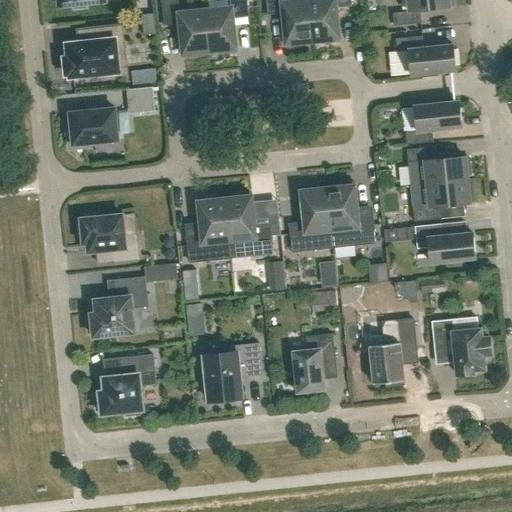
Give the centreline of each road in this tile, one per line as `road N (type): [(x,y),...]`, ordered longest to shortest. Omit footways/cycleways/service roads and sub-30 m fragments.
road 1 (residential): [(50,185),(73,425),(88,446),(511,405)]
road 2 (residential): [(179,171),(172,86),(353,68),(363,95)]
road 3 (residential): [(363,95),(362,154),(179,171)]
road 4 (residential): [(30,0),(50,185)]
road 5 (residential): [(363,95),(496,81)]
road 6 (residential): [(50,185),(179,171)]
